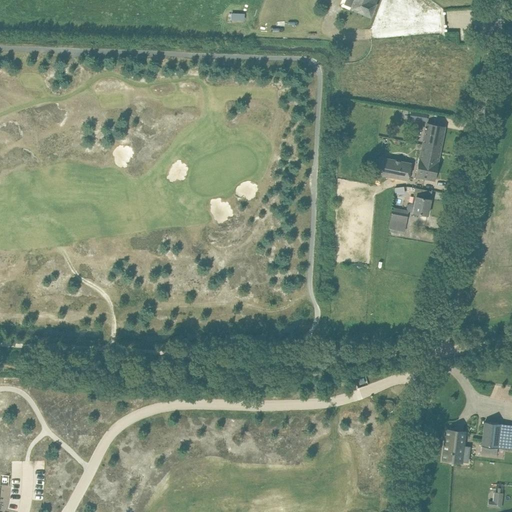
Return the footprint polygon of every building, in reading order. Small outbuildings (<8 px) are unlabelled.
[(354,0),(351,8),(354,9),(370,16),(376,0),(354,0)] [(411,111),(410,119),(426,121),(427,114),(411,111)] [(444,127),(427,124),(420,159),(419,159),(416,176),(423,178),(434,180),(438,162),(437,162),(444,127)] [(377,164),(375,174),(398,179),(408,181),(411,164),(401,162),(378,157),(377,164)] [(404,196),(405,189),(406,189),(406,188),(403,187),(403,189),(394,188),(394,194),(404,196)] [(432,190),(421,188),(421,189),(415,188),(412,203),(414,203),(412,212),(427,215),(430,200),(432,190)] [(392,210),(389,228),(390,228),(390,229),(397,230),(404,232),(408,214),(392,210)] [(511,425),(484,422),(480,453),(490,454),(497,455),(498,448),(511,449),(511,425)] [(443,460),(461,462),(465,432),(447,430),(443,460)] [(501,508),(502,497),(503,493),(494,492),(493,501),(488,500),(488,506),(501,508)]
